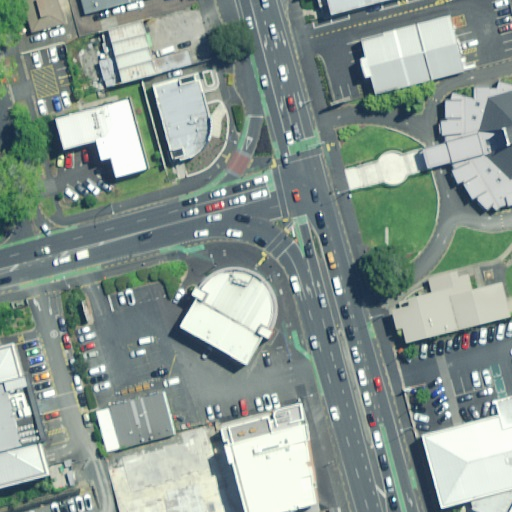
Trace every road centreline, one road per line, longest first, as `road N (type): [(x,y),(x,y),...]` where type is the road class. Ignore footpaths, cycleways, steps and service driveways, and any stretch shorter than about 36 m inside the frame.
road 1 (secondary): [(334,306),(380,487)]
road 2 (secondary): [(197,217),(244,151),(263,50)]
road 3 (secondary): [(334,306),(280,244),(212,213)]
road 4 (secondary): [(302,188),(263,50)]
road 5 (secondary): [(70,250),(197,217)]
road 6 (secondary): [(302,188),(334,306)]
